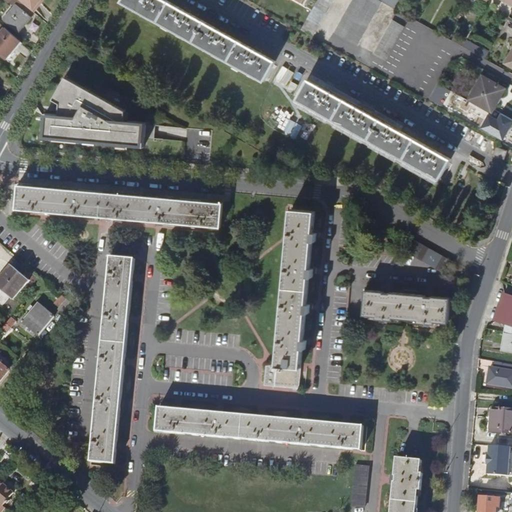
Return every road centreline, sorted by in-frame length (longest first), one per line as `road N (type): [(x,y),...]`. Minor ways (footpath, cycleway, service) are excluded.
road 1 (residential): [(0,153),(23,165),(331,189)]
road 2 (residential): [(331,189),(354,192),(492,263)]
road 3 (residential): [(492,263),(465,344),(461,417)]
road 4 (residential): [(77,0),(0,137)]
road 5 (residential): [(142,350),(247,359),(248,399)]
road 6 (residential): [(106,511),(0,421)]
road 7 (residential): [(313,404),(325,269)]
road 8 (residential): [(325,269),(456,282)]
road 9 (residential): [(116,511),(130,487),(139,390)]
